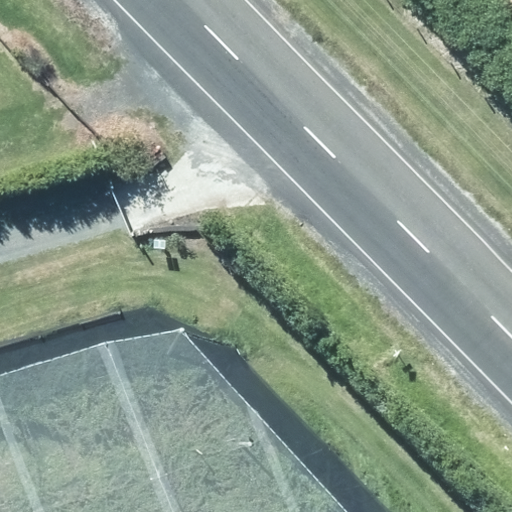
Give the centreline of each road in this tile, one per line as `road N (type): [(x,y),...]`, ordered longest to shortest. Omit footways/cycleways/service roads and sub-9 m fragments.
road 1 (tertiary): [(181,0),(511,336)]
road 2 (unknown): [(339,161),(0,253)]
